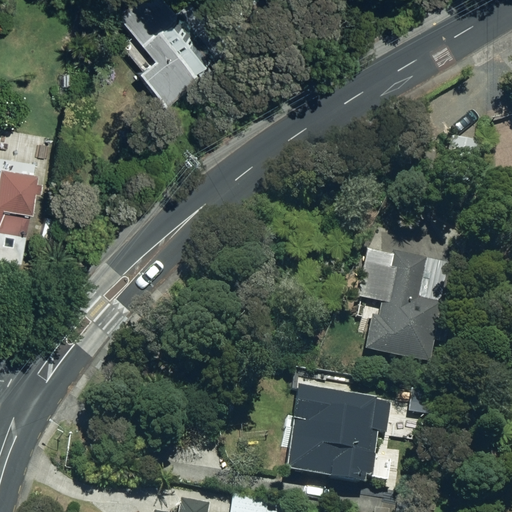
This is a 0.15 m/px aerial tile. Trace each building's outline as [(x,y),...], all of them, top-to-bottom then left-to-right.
[(139,78),(164,109),(246,40),(212,0),(196,0),(176,16),(163,0),(139,0),(115,19),(154,66),(139,78)] [(443,169),(472,174),(479,142),(450,136),(443,169)] [(34,186),(35,177),(0,172),(0,263),(20,267),(32,196),(39,197),(40,186),(34,186)] [(40,238),(52,241),(56,222),(45,220),(40,238)] [(363,348),(427,362),(431,339),(443,342),(450,309),(438,307),(447,262),(391,250),(387,266),(364,261),(356,296),(360,298),(356,315),(369,318),(363,348)] [(325,479),(362,485),(364,476),(369,477),(377,433),(385,433),(390,398),(352,393),(355,374),(313,368),(310,386),(297,385),(285,469),(326,475),(325,479)] [(286,511),(288,502),(230,493),(227,511),(206,511),(208,504),(180,499),(177,511),(159,511),(152,511),(151,511),(286,511)]
